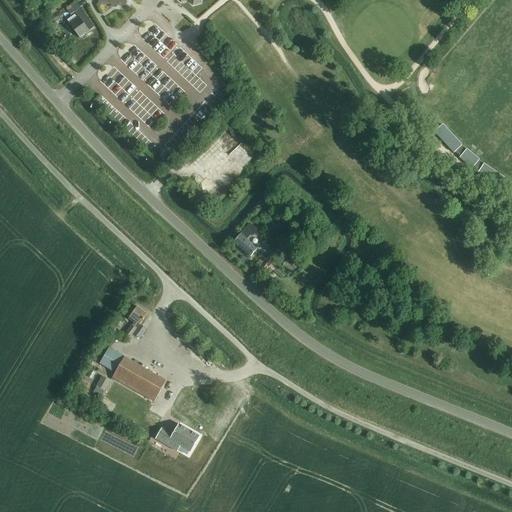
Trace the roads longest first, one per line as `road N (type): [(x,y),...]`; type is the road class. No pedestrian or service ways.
road 1 (unclassified): [(511,434),(357,371),(288,325),(180,231),(0,36)]
road 2 (unclassified): [(511,485),(314,401),(258,363),(98,216),(0,110)]
